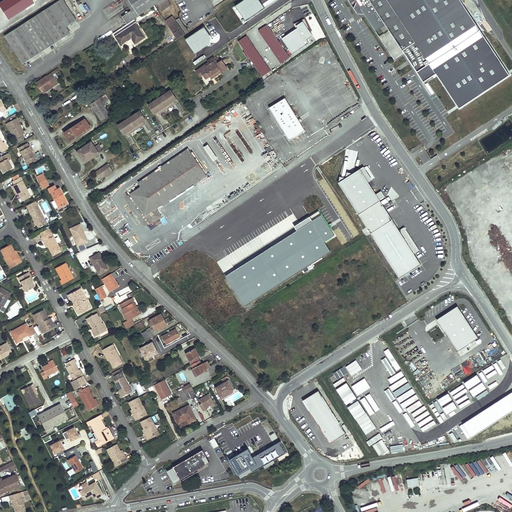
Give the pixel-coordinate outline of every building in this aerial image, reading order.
[(3,0),(0,2),(0,7),(7,19),(34,3),(32,0),(3,0)] [(63,0),(60,0),(5,36),(23,64),(70,33),(66,27),(76,20),(63,0)] [(129,0),(135,8),(139,15),(161,0),(129,0)] [(167,0),(162,0),(157,3),(160,8),(169,2),(167,0)] [(417,72),(480,30),(460,0),(348,0),(350,2),(353,0),(354,0),(357,2),(358,5),(354,8),(357,14),(362,11),(365,15),(390,53),(400,47),(417,72)] [(169,2),(160,8),(162,10),(171,5),(169,2)] [(139,15),(135,8),(122,17),(127,24),(140,16),(139,15)] [(177,39),(185,34),(172,16),(165,21),(177,39)] [(146,37),(136,23),(115,36),(121,45),(128,40),(127,38),(130,37),(131,38),(135,44),(146,37)] [(289,58),(267,25),(259,30),(259,31),(281,64),(289,58)] [(271,71),(247,36),(239,41),(263,76),(271,71)] [(212,58),(208,61),(209,62),(199,69),(203,75),(207,72),(210,76),(216,72),(217,75),(227,68),(226,66),(222,60),(221,61),(218,63),(215,58),(213,59),(212,58)] [(57,69),(36,83),(44,93),(59,83),(57,80),(53,75),(55,73),(58,72),(57,69)] [(160,98),(166,107),(174,101),(177,99),(171,90),(160,98)] [(105,107),(102,103),(109,99),(106,94),(91,104),(101,120),(110,115),(105,107)] [(158,112),(166,107),(160,98),(149,105),(155,114),(158,112)] [(285,98),(269,108),(289,140),(305,131),(300,122),(298,119),(285,98)] [(102,103),(105,107),(111,103),(109,99),(102,103)] [(129,118),(135,127),(143,122),(146,120),(140,110),(129,118)] [(14,119),(11,113),(1,119),(9,135),(12,133),(18,130),(20,129),(17,124),(16,125),(13,120),(14,119)] [(127,132),(135,127),(129,118),(118,125),(124,134),(127,132)] [(85,119),(64,133),(70,142),(74,139),(73,138),(79,134),(80,135),(91,127),(85,119)] [(22,159),(31,154),(29,151),(28,149),(30,148),(26,141),(24,142),(23,140),(22,138),(13,143),(22,159)] [(81,149),(77,152),(80,156),(81,155),(86,162),(103,150),(99,144),(95,147),(91,142),(88,145),(85,141),(79,145),(81,149)] [(141,187),(191,153),(188,148),(138,183),(141,187)] [(130,194),(150,224),(154,221),(158,219),(162,216),(157,209),(206,175),(191,153),(141,187),(130,194)] [(107,164),(95,172),(100,179),(112,171),(107,164)] [(16,197),(25,193),(15,174),(14,175),(7,178),(6,179),(8,183),(6,184),(10,190),(11,189),(12,191),(16,197)] [(36,181),(40,189),(43,187),(40,182),(44,180),(43,178),(36,181)] [(43,187),(52,205),(62,200),(54,185),(52,187),(50,184),(47,186),(43,187)] [(33,223),(42,218),(32,200),(22,205),(28,218),(29,217),(30,219),(33,223)] [(298,234),(224,275),(236,296),(238,295),(241,301),(236,304),(238,308),(332,256),(324,242),(334,237),(320,212),(294,226),(298,234)] [(371,233),(400,278),(405,275),(409,272),(421,264),(392,220),(371,233)] [(76,221),(65,225),(74,243),(84,238),(82,234),(81,235),(78,229),(79,228),(76,221)] [(45,228),(43,224),(35,229),(37,233),(45,228)] [(57,246),(48,231),(47,232),(45,228),(37,233),(39,237),(41,236),(44,241),(49,250),(57,246)] [(0,243),(0,255),(2,260),(6,258),(8,262),(14,258),(13,255),(11,256),(7,250),(3,242),(0,243)] [(97,250),(86,256),(96,272),(104,267),(101,261),(100,261),(98,259),(100,259),(101,258),(97,250)] [(67,272),(60,258),(51,264),(56,273),(54,274),(56,278),(67,272)] [(12,273),(19,287),(29,283),(26,277),(24,273),(25,272),(23,267),(12,273)] [(116,284),(110,275),(104,279),(110,287),(116,284)] [(84,305),(74,285),(63,291),(65,296),(67,295),(70,301),(71,303),(70,304),(73,311),(84,305)] [(3,307),(10,293),(0,287),(0,309),(4,312),(6,309),(3,307)] [(116,292),(118,296),(131,292),(129,287),(116,292)] [(120,321),(123,326),(130,322),(127,317),(137,311),(133,304),(132,305),(131,306),(125,296),(116,302),(121,310),(119,311),(124,319),(120,321)] [(34,321),(38,329),(50,323),(45,314),(42,315),(41,312),(41,311),(38,305),(28,311),(34,321)] [(100,314),(106,311),(103,306),(97,308),(100,314)] [(437,320),(456,352),(478,339),(458,307),(437,320)] [(144,317),(148,323),(161,316),(157,310),(144,317)] [(97,320),(96,321),(90,311),(81,315),(83,319),(84,318),(89,327),(87,328),(90,333),(98,329),(96,326),(99,324),(97,320)] [(148,323),(151,328),(164,321),(161,316),(148,323)] [(19,334),(24,332),(25,333),(29,331),(25,325),(22,318),(6,327),(12,338),(19,334)] [(130,322),(132,326),(139,322),(137,318),(130,322)] [(178,334),(174,327),(160,334),(164,341),(178,334)] [(160,343),(154,334),(146,339),(149,344),(154,342),(156,345),(160,343)] [(116,360),(109,346),(107,347),(105,342),(97,347),(99,351),(100,350),(104,356),(108,364),(116,360)] [(180,351),(187,362),(194,358),(192,354),(195,353),(191,345),(180,351)] [(74,366),(71,359),(72,358),(70,355),(61,360),(63,363),(62,363),(69,376),(78,372),(74,366)] [(45,361),(38,364),(41,369),(38,370),(41,376),(45,374),(44,372),(54,366),(50,358),(45,361)] [(194,358),(187,362),(189,367),(187,368),(191,374),(204,367),(203,366),(200,360),(196,362),(194,358)] [(346,367),(352,376),(362,369),(356,360),(346,367)] [(128,389),(118,369),(112,372),(114,376),(111,378),(116,387),(120,394),(128,389)] [(233,386),(225,373),(219,377),(221,380),(213,385),(219,395),(233,386)] [(139,383),(141,388),(144,386),(148,384),(150,383),(151,382),(149,378),(139,383)] [(168,394),(159,378),(151,382),(150,383),(158,399),(168,394)] [(32,389),(29,384),(30,383),(28,379),(21,382),(23,386),(19,388),(25,401),(35,396),(32,389)] [(178,388),(180,394),(185,391),(189,388),(191,387),(187,381),(180,384),(181,387),(178,388)] [(80,389),(76,392),(81,402),(84,407),(94,402),(89,393),(87,389),(88,389),(84,383),(78,386),(80,389)] [(303,401),(330,443),(346,432),(319,390),(303,401)] [(72,391),(66,394),(73,408),(79,406),(72,391)] [(178,395),(181,400),(188,397),(185,391),(180,394),(178,395)] [(210,400),(205,391),(195,397),(198,401),(196,402),(199,408),(203,406),(202,404),(210,400)] [(7,411),(18,406),(13,392),(1,397),(7,411)] [(135,395),(127,400),(126,400),(129,408),(132,412),(130,413),(132,417),(140,413),(139,410),(142,408),(135,395)] [(41,428),(51,424),(49,421),(64,413),(56,397),(32,409),(41,428)] [(185,403),(171,411),(176,420),(184,416),(186,420),(192,417),(185,403)] [(97,412),(85,419),(86,422),(89,421),(97,437),(99,441),(110,435),(105,424),(104,424),(104,426),(103,427),(97,417),(99,416),(97,412)] [(141,426),(144,431),(142,432),(144,436),(152,433),(150,429),(153,427),(147,414),(137,419),(141,426)] [(61,433),(65,440),(67,439),(69,442),(79,438),(73,427),(61,433)] [(238,435),(236,432),(222,442),(225,445),(227,444),(232,450),(240,444),(235,438),(238,435)] [(214,438),(209,440),(213,449),(218,446),(214,438)] [(373,445),(379,456),(389,450),(382,439),(373,445)] [(59,440),(48,444),(52,455),(63,451),(59,440)] [(264,440),(256,446),(267,461),(275,455),(264,440)] [(117,449),(113,442),(110,444),(103,448),(110,460),(114,458),(117,462),(124,458),(122,453),(120,454),(117,449)] [(402,445),(391,447),(392,454),(404,452),(402,445)] [(174,484),(210,465),(203,451),(166,470),(174,484)] [(76,463),(69,452),(63,455),(69,467),(76,463)] [(0,486),(10,482),(11,484),(15,482),(10,471),(5,473),(4,472),(0,474),(0,486)] [(91,480),(75,487),(79,496),(84,493),(83,491),(86,490),(87,492),(89,496),(97,493),(91,480)] [(415,482),(416,489),(428,487),(427,480),(415,482)] [(22,506),(14,488),(0,492),(0,497),(4,495),(7,501),(8,500),(13,510),(22,506)]
